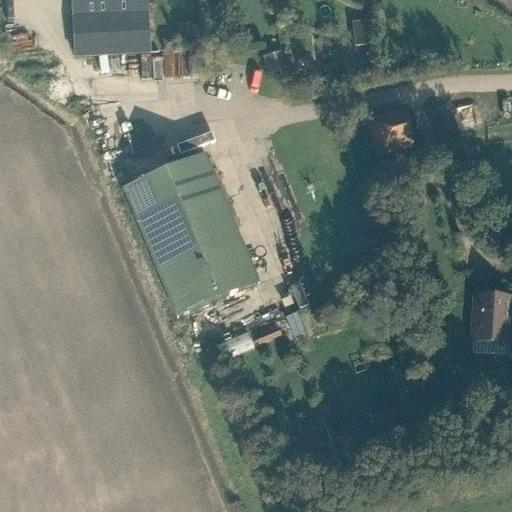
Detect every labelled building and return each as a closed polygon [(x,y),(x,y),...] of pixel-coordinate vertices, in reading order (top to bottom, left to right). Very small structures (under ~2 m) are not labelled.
[(146,0),(71,0),(75,58),(149,54),(146,0)] [(170,39),(162,40),(163,51),(174,50),(173,44),(170,39)] [(281,53),(262,58),(266,76),(285,71),(281,53)] [(400,113),(365,125),(377,162),(412,150),(400,113)] [(204,159),(123,193),(178,324),(258,290),(204,159)] [(360,234),(357,253),(375,256),(378,237),(360,234)] [(511,299),(473,296),(469,344),(509,347),(511,305),(511,299)] [(296,314),(284,319),(293,339),(305,334),(296,314)] [(245,363),(234,366),(239,382),(250,378),(245,363)]
